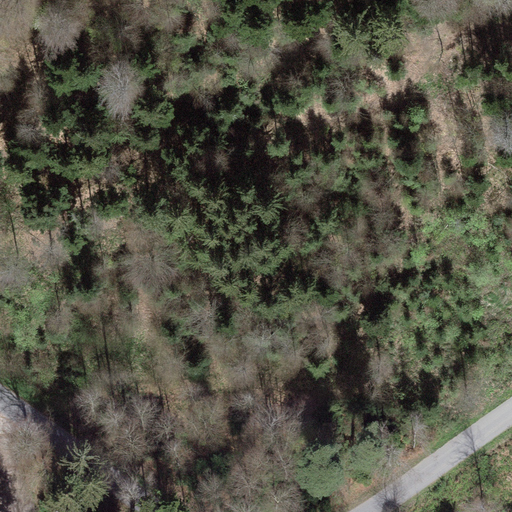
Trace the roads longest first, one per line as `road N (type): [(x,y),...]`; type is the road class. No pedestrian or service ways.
road 1 (unclassified): [(0,391),(160,511)]
road 2 (unclassified): [(369,511),(511,410)]
